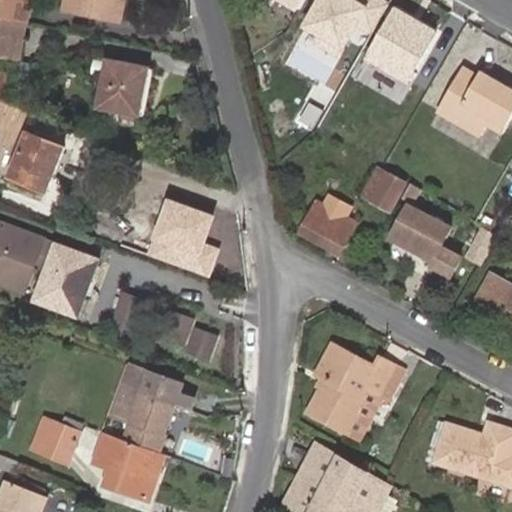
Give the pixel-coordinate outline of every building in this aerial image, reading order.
[(86,0),(84,0),(66,0),(64,11),(83,15),(86,0)] [(84,0),(86,0),(83,15),(119,23),(123,0),(84,0)] [(282,0),(302,9),(306,0),(282,0)] [(344,51),(359,27),(369,34),(390,0),(389,0),(313,0),(299,24),(344,51)] [(393,2),(364,56),(409,80),(437,25),(393,2)] [(28,26),(3,21),(0,35),(0,57),(20,61),(28,26)] [(139,116),(148,69),(109,63),(100,108),(139,116)] [(478,78),(462,69),(438,112),(482,136),(488,125),(503,133),(511,118),(511,88),(482,71),(478,78)] [(47,192),(64,148),(29,135),(12,178),(47,192)] [(362,197),(370,201),(387,174),(378,169),(362,197)] [(387,174),(370,201),(390,213),(406,185),(387,174)] [(418,198),(421,192),(412,187),(409,193),(418,198)] [(330,197),(324,206),(346,219),(352,209),(330,197)] [(339,255),(356,224),(346,219),(324,206),(318,203),(301,234),(339,255)] [(434,261),(452,229),(409,206),(392,238),(434,261)] [(483,222),(491,227),(495,221),(487,215),(483,222)] [(0,281),(23,290),(32,265),(44,269),(33,298),(76,314),(86,284),(80,280),(89,255),(2,223),(0,227),(0,281)] [(477,250),(484,238),(473,231),(466,243),(477,250)] [(472,259),(483,265),(498,238),(487,232),(484,238),(477,250),(472,259)] [(86,284),(96,257),(89,255),(80,280),(86,284)] [(511,325),(511,284),(492,273),(474,305),(511,325)] [(210,358),(218,337),(197,330),(190,351),(210,358)] [(365,387),(373,392),(380,396),(396,367),(380,359),(375,368),(332,346),(317,375),(322,378),(331,382),(324,394),(320,391),(309,412),(351,434),(366,405),(358,400),(365,387)] [(107,433),(159,452),(183,386),(131,366),(107,433)] [(409,374),(396,367),(380,396),(373,392),(365,387),(358,400),(366,405),(351,434),(364,441),(386,399),(394,403),(409,374)] [(331,382),(322,378),(316,389),(320,391),(324,394),(331,382)] [(7,417),(1,435),(10,438),(17,421),(7,417)] [(33,450),(40,452),(53,420),(46,417),(33,450)] [(53,420),(40,452),(70,465),(83,432),(53,420)] [(427,460),(437,463),(449,425),(439,422),(427,460)] [(449,425),(437,463),(511,485),(511,430),(490,424),(486,437),(449,425)] [(149,481),(159,452),(107,433),(95,462),(112,470),(105,485),(150,502),(157,483),(149,481)] [(376,511),(386,494),(389,488),(317,450),(288,502),(305,511),(376,511)] [(167,455),(159,452),(149,481),(157,483),(167,455)] [(43,511),(48,500),(8,483),(0,502),(0,511),(43,511)] [(397,511),(403,502),(386,494),(376,511),(397,511)]
